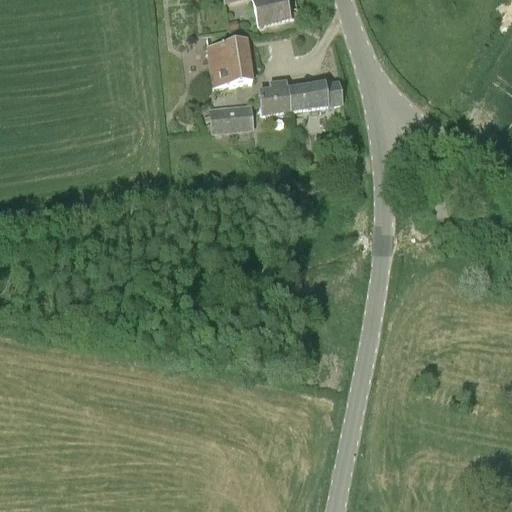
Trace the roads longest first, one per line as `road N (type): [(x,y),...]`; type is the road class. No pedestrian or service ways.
road 1 (unclassified): [(334,511),(375,301),(384,166),(377,116)]
road 2 (unclassified): [(511,186),(441,140),(377,116)]
road 3 (unclassified): [(377,116),(343,0)]
